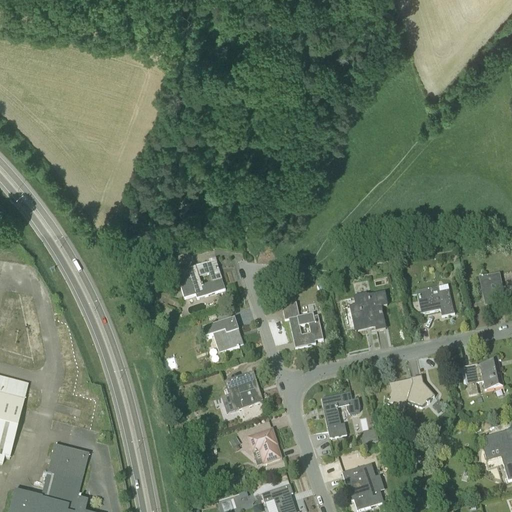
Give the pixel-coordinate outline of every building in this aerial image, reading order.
[(460,262),(453,264),(455,271),(461,269),(460,262)] [(211,267),(210,265),(196,269),(196,270),(176,276),(184,301),(196,297),(197,301),(225,292),(222,281),(217,265),(211,267)] [(511,287),(502,289),(500,276),(479,280),(485,309),(511,304),(511,287)] [(454,315),(448,286),(416,293),(421,316),(441,312),(442,318),(454,315)] [(388,308),(385,294),(370,298),(370,296),(367,297),(367,295),(353,298),(355,307),(350,308),(355,334),(376,329),(376,332),(385,330),(381,309),(388,308)] [(299,319),(296,304),(282,308),(285,322),(288,321),(295,351),(316,346),(315,343),(323,341),(318,318),(314,319),(313,316),(299,319)] [(243,347),(235,320),(203,331),(206,340),(211,338),(211,340),(214,339),(219,355),(243,347)] [(503,387),(498,362),(479,366),(472,368),(464,370),(465,376),(460,377),(463,388),(467,387),(467,388),(474,387),(476,386),(476,385),(483,383),(485,391),(503,387)] [(254,378),(254,376),(245,379),(245,378),(234,382),(224,386),(231,406),(227,407),(229,414),(262,403),(262,402),(255,378),(254,378)] [(422,410),(435,398),(423,386),(422,379),(394,385),(388,406),(396,409),(396,410),(404,413),(407,405),(422,410)] [(11,460),(28,401),(0,393),(0,464),(4,466),(6,459),(11,460)] [(352,402),(351,394),(321,401),(330,441),(347,437),(345,426),(341,426),(338,410),(346,408),(347,412),(349,415),(353,417),(357,417),(360,414),(360,409),(359,400),(352,402)] [(439,403),(433,408),(439,414),(444,408),(439,403)] [(511,483),(511,431),(505,433),(505,434),(486,440),(489,450),(483,451),(487,463),(501,459),(509,484),(511,483)] [(263,466),(281,460),(276,447),(277,446),(273,432),(248,440),(253,455),(259,453),(263,466)] [(373,432),(363,434),(365,445),(375,443),(373,432)] [(233,448),(240,444),(237,439),(230,443),(233,448)] [(82,501),(79,500),(90,457),(55,448),(42,500),(15,493),(10,511),(86,511),(88,504),(81,502),(82,501)] [(196,449),(190,451),(193,458),(199,455),(196,449)] [(370,480),(367,468),(342,476),(351,504),(354,503),(357,511),(358,511),(383,504),(375,478),(370,480)] [(298,511),(290,487),(262,496),(265,505),(274,502),(277,511),(298,511)]
